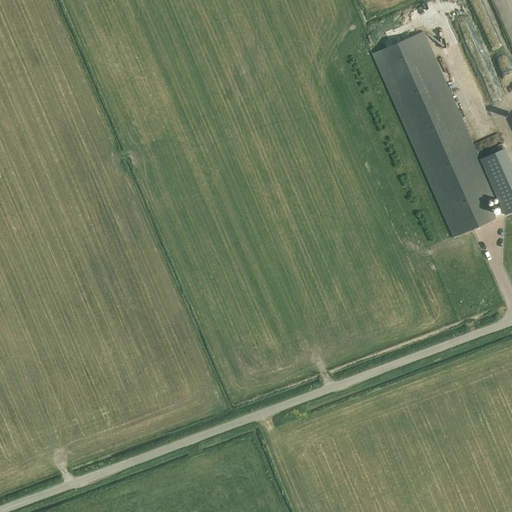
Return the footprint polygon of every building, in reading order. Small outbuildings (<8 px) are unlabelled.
[(389,31),(394,29),(391,18),(385,20),(389,31)] [(496,219),(463,144),(415,36),(373,54),(454,237),(472,229),(496,219)] [(469,60),(462,63),(469,78),(475,75),(469,60)] [(508,82),(511,79),(511,76),(511,75),(511,74),(511,62),(501,68),(508,82)] [(489,101),(505,97),(503,92),(487,96),(489,101)] [(480,159),(505,214),(511,211),(511,165),(504,148),(480,159)]
